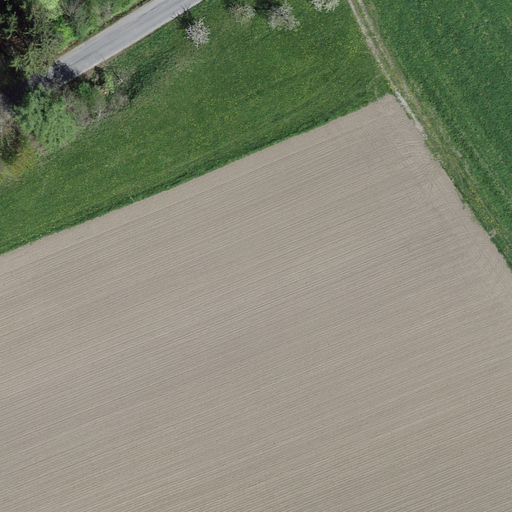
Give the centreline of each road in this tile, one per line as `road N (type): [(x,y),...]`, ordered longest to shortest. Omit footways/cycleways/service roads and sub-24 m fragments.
road 1 (track): [(351,0),(364,38),(511,264)]
road 2 (unclassified): [(0,102),(167,0)]
